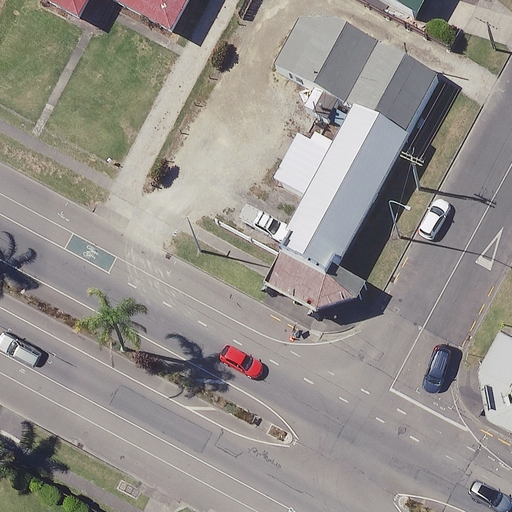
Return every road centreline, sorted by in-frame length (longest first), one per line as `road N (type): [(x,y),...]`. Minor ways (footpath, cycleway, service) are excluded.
road 1 (secondary): [(0,238),(362,437)]
road 2 (secondary): [(327,499),(0,325)]
road 3 (residential): [(362,437),(511,159)]
road 4 (secondary): [(362,437),(501,511)]
